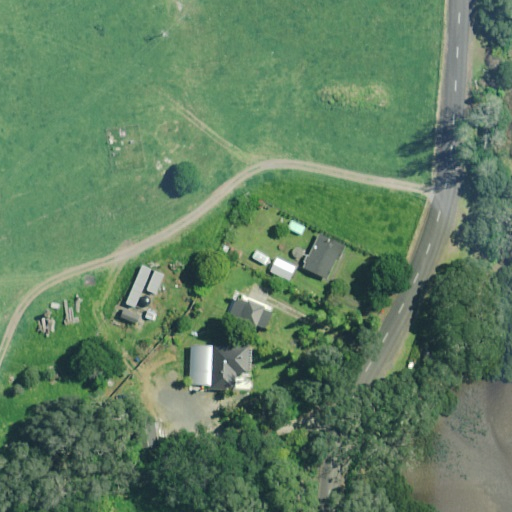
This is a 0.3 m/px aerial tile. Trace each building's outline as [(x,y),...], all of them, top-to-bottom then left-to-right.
[(110,25),(93,26),(94,39),(111,37),(110,25)] [(348,248),(322,236),(306,269),(330,280),(339,261),(341,262),(348,248)] [(245,254),(226,246),(223,253),(242,261),(245,254)] [(297,269),(279,259),(272,273),(290,282),(297,269)] [(147,290),(154,272),(144,267),(129,302),(138,306),(145,290),(147,290)] [(154,272),(147,290),(158,295),(166,277),(154,272)] [(268,300),(271,293),(249,283),(242,297),(263,306),(266,299),(268,300)] [(220,308),(207,303),(203,314),(216,319),(220,308)] [(274,313),(265,310),(259,328),(268,331),(274,313)] [(172,347),(152,353),(154,361),(151,362),(154,373),(178,365),(172,347)] [(252,351),(215,349),(213,390),(239,392),(240,380),(250,381),(252,351)]
